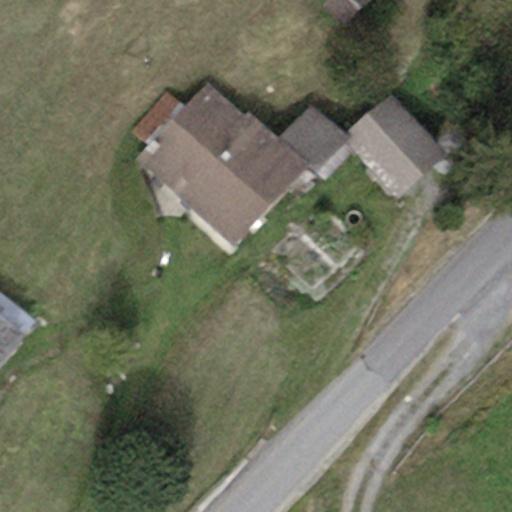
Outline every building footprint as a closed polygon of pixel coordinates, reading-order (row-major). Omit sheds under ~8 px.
[(327,0),(322,5),(341,26),(369,0),(327,0)] [(243,114),(205,81),(183,107),(165,91),(129,133),(145,147),(133,160),(233,247),(307,164),(277,138),(246,111),(243,114)] [(393,98),(352,136),(405,192),(446,153),(393,98)] [(347,138),(309,103),(277,138),(307,164),(316,172),(347,138)] [(0,361),(24,334),(0,312),(0,361)]
